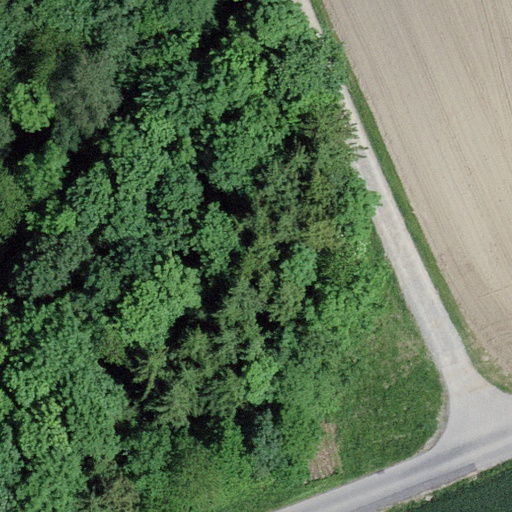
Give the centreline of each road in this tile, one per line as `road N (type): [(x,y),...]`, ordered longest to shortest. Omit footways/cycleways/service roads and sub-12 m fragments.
road 1 (track): [(490,445),(289,0)]
road 2 (unclassified): [(511,437),(318,511)]
